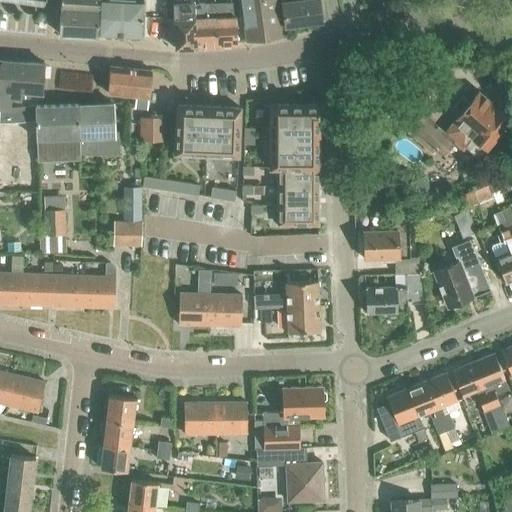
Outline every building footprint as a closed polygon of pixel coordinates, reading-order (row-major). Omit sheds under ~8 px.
[(59,0),(58,34),(95,36),(96,0),(59,0)] [(96,0),(95,36),(141,38),(142,0),(96,0)] [(171,0),(174,49),(194,48),(194,40),(199,40),(198,19),(204,18),(203,3),(193,4),(193,2),(189,2),(188,0),(171,0)] [(240,0),(246,40),(283,35),(279,6),(277,4),(276,0),(240,0)] [(279,0),(283,27),(319,22),(316,0),(279,0)] [(231,2),(214,3),(216,47),(235,46),(234,18),(231,18),(231,2)] [(194,48),(216,47),(214,3),(203,3),(204,18),(198,19),(199,40),(194,40),(194,48)] [(0,96),(18,97),(19,92),(40,93),(43,64),(0,59),(0,96)] [(133,108),(145,109),(149,70),(109,66),(106,93),(135,96),(133,108)] [(421,116),(406,134),(426,150),(430,146),(440,154),(451,140),(462,149),(464,146),(477,156),(484,147),(485,148),(508,119),(477,93),(470,102),(461,95),(451,108),(459,115),(443,134),(421,116)] [(113,103),(75,104),(78,160),(80,160),(80,155),(120,154),(119,130),(114,131),(113,118),(113,103)] [(0,106),(0,121),(12,121),(33,120),(34,147),(36,147),(37,162),(78,160),(75,104),(32,106),(11,107),(0,106)] [(317,136),(317,104),(269,104),(269,136),(317,136)] [(176,105),(174,153),(206,154),(207,106),(176,105)] [(206,154),(237,155),(239,107),(207,106),(206,154)] [(140,140),(163,141),(163,117),(140,118),(140,140)] [(244,136),(254,136),(254,128),(244,128),(244,136)] [(254,144),(254,136),(244,136),(243,144),(254,144)] [(317,165),(317,136),(269,136),(269,168),(277,168),(317,168),(317,165)] [(242,166),(242,175),(252,175),(253,167),(242,166)] [(277,168),(277,186),(317,186),(317,168),(277,168)] [(142,186),(143,187),(197,195),(199,185),(143,176),(142,186)] [(457,196),(461,205),(464,203),(465,207),(492,198),(487,184),(457,196)] [(115,222),(114,244),(140,245),(141,223),(142,186),(122,187),(122,222),(115,222)] [(252,186),(242,186),(241,194),(252,194),(252,186)] [(277,186),(277,205),(317,205),(317,186),(277,186)] [(233,201),(235,191),(211,187),(210,197),(233,201)] [(261,205),(250,205),(250,213),(260,214),(261,205)] [(277,205),(277,225),(317,225),(317,205),(277,205)] [(511,213),(509,207),(502,210),(511,236),(511,213)] [(39,234),(40,253),(65,253),(65,209),(43,209),(44,234),(39,234)] [(476,231),(467,209),(453,215),(462,237),(476,231)] [(495,256),(505,283),(511,279),(511,236),(502,210),(493,214),(499,228),(504,241),(492,245),(491,247),(495,256)] [(364,230),(364,258),(409,257),(408,216),(389,217),(389,229),(364,230)] [(434,270),(447,305),(489,289),(470,238),(451,245),(457,261),(434,270)] [(44,263),(43,274),(52,274),(52,263),(44,263)] [(54,265),(54,273),(62,273),(62,265),(54,265)] [(199,270),(198,282),(210,283),(211,271),(199,270)] [(0,303),(21,304),(22,273),(0,272),(0,303)] [(22,273),(21,304),(51,305),(52,274),(43,274),(22,273)] [(366,312),(406,311),(406,301),(410,301),(411,304),(425,302),(420,273),(404,274),(404,285),(365,286),(366,312)] [(51,305),(82,306),(83,275),(52,274),(51,305)] [(214,274),(213,286),(225,286),(226,274),(214,274)] [(82,306),(113,307),(114,276),(83,275),(82,306)] [(259,308),(270,307),(270,308),(287,307),(287,306),(319,305),(318,281),(286,282),(287,293),(252,295),(253,308),(259,308)] [(178,324),(209,325),(210,294),(179,292),(178,324)] [(240,326),(241,295),(210,294),(209,325),(240,326)] [(288,331),(320,330),(319,305),(287,306),(287,307),(288,331)] [(270,322),(270,308),(270,307),(259,308),(260,322),(270,322)] [(511,344),(501,349),(511,376),(511,375),(511,344)] [(494,352),(473,360),(491,406),(499,403),(495,394),(508,389),(494,352)] [(476,394),(491,432),(499,429),(490,406),(491,406),(473,360),(452,369),(463,395),(479,389),(480,393),(476,394)] [(0,402),(6,404),(13,374),(0,370),(0,402)] [(457,399),(445,371),(425,379),(445,429),(449,441),(458,437),(447,411),(458,407),(455,400),(457,399)] [(36,411),(43,381),(13,374),(6,404),(36,411)] [(425,379),(406,387),(418,415),(431,409),(434,416),(431,417),(437,432),(445,429),(425,379)] [(322,387),(282,388),(282,413),(254,413),(255,448),(256,448),(298,447),(298,417),(323,416),(322,387)] [(418,415),(406,387),(386,395),(401,434),(414,429),(418,440),(426,436),(418,415)] [(134,398),(107,395),(104,419),(131,422),(134,398)] [(184,433),(214,433),(214,402),(183,402),(184,433)] [(245,402),(214,402),(214,433),(245,432),(245,402)] [(159,426),(172,428),(173,419),(160,417),(159,426)] [(104,419),(102,442),(128,445),(131,422),(104,419)] [(158,441),(157,449),(170,451),(171,442),(158,441)] [(99,466),(125,470),(128,445),(102,442),(99,466)] [(226,443),(218,443),(218,457),(226,457),(226,443)] [(430,454),(430,453),(426,445),(414,450),(417,458),(418,460),(430,454)] [(300,447),(298,447),(256,448),(257,465),(285,464),(286,500),(323,499),(322,461),(301,462),(300,447)] [(157,449),(156,458),(169,459),(170,451),(157,449)] [(0,478),(6,479),(31,482),(34,457),(9,454),(8,468),(0,466),(0,478)] [(239,467),(238,479),(249,480),(250,468),(239,467)] [(6,479),(4,502),(28,505),(31,482),(6,479)] [(131,479),(128,503),(154,507),(157,482),(131,479)] [(391,501),(391,511),(430,511),(431,510),(446,509),(445,498),(457,498),(457,483),(430,484),(430,499),(391,501)] [(274,498),(260,498),(260,511),(279,511),(279,501),(274,498)] [(2,511),(27,511),(28,505),(4,502),(2,511)] [(200,503),(186,502),(185,510),(198,511),(200,503)] [(126,511),(153,511),(154,507),(128,503),(126,511)]
